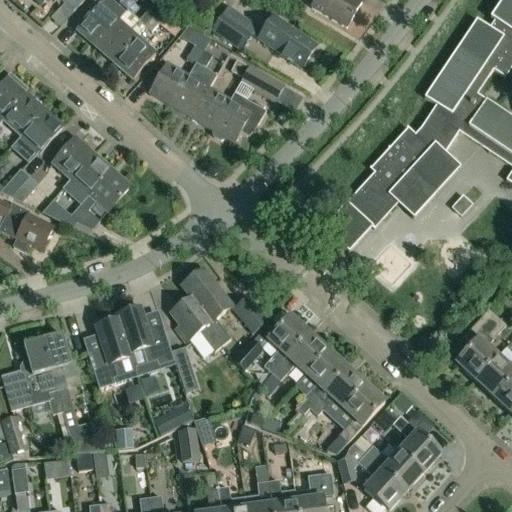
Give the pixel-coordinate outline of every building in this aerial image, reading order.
[(64,0),(60,4),(66,9),(73,16),(82,7),(75,0),(64,0)] [(77,34),(95,50),(118,24),(126,15),(108,0),(100,8),(77,34)] [(347,31),(362,5),(352,0),(317,0),(311,11),(347,31)] [(511,120),(477,97),(493,73),(505,81),(511,70),(511,0),(504,0),(490,21),(494,24),(488,32),(476,24),(424,101),(436,109),(420,133),(415,138),(407,130),(369,172),(374,176),(323,232),(348,255),(371,230),(374,232),(398,206),(414,221),(460,170),(444,155),(458,135),(511,171),(511,174),(506,183),(511,187),(511,120)] [(281,43),(290,30),(272,18),(262,32),(228,8),(211,33),(240,54),(251,38),(266,48),(273,38),(281,43)] [(147,14),(138,25),(144,31),(154,20),(147,14)] [(160,26),(154,20),(144,31),(151,36),(160,26)] [(136,40),(118,24),(95,50),(113,66),(136,40)] [(316,49),(290,30),(281,43),(273,38),(266,48),(274,54),(300,72),(316,49)] [(155,57),(136,40),(113,66),(132,83),(155,57)] [(194,48),(186,63),(195,68),(204,54),(194,48)] [(213,59),(204,54),(195,68),(204,74),(213,59)] [(248,70),(236,63),(230,74),(242,81),(248,70)] [(189,79),(167,66),(149,96),(170,109),(189,79)] [(274,105),(283,90),(248,70),(242,81),(240,85),(274,105)] [(170,109),(191,121),(209,91),(189,79),(170,109)] [(0,127),(3,124),(26,98),(24,96),(26,93),(16,84),(13,87),(7,81),(0,89),(0,127)] [(209,91),(191,121),(212,134),(223,115),(234,96),(233,96),(229,103),(209,91)] [(222,143),(223,141),(224,141),(233,146),(239,136),(246,140),(252,129),(255,131),(265,115),(234,96),(223,115),(212,134),(213,135),(212,137),(213,139),(220,143),(222,143)] [(44,114),(26,98),(3,124),(20,139),(21,140),(44,114)] [(44,114),(21,140),(20,139),(10,151),(28,167),(39,156),(40,157),(63,130),(44,114)] [(94,157),(75,141),(52,167),(70,183),(94,157)] [(112,173),(94,157),(70,183),(89,200),(112,173)] [(0,195),(11,201),(29,181),(20,173),(0,195)] [(112,173),(89,200),(70,220),(69,222),(77,226),(92,234),(100,224),(88,214),(95,205),(107,216),(131,190),(112,173)] [(29,181),(11,201),(21,207),(38,189),(29,181)] [(472,208),(463,199),(452,211),(461,219),(472,208)] [(12,208),(11,209),(0,203),(0,219),(5,222),(0,231),(0,234),(16,242),(16,241),(17,242),(13,250),(26,257),(31,246),(43,251),(52,232),(41,227),(42,224),(28,217),(29,216),(12,208)] [(52,222),(61,212),(52,204),(41,217),(52,222)] [(233,309),(204,271),(182,288),(191,301),(211,326),(216,322),(233,309)] [(234,310),(254,336),(268,325),(248,299),(234,310)] [(215,355),(222,350),(232,342),(216,322),(211,326),(191,301),(170,316),(180,329),(176,332),(186,346),(199,335),(215,355)] [(143,352),(147,367),(157,363),(158,369),(174,364),(164,333),(149,338),(140,311),(137,312),(136,309),(128,312),(128,315),(117,319),(118,323),(118,322),(130,357),(132,360),(130,356),(143,352)] [(478,342),(456,367),(475,385),(498,360),(487,350),(506,329),(488,313),(470,334),(478,342)] [(278,354),(263,370),(271,378),(309,337),(289,319),(274,335),(266,344),(268,345),(278,354)] [(115,387),(113,382),(123,379),(118,365),(132,360),(130,357),(118,322),(118,323),(107,326),(107,323),(98,326),(99,329),(96,330),(104,357),(89,362),(99,392),(115,387)] [(252,343),(233,364),(244,375),(264,353),(262,351),(268,345),(266,344),(274,335),(266,328),(253,344),(252,343)] [(77,430),(72,413),(64,384),(78,380),(75,367),(70,368),(62,337),(42,342),(62,416),(67,433),(74,457),(98,456),(91,427),(77,430)] [(294,369),(305,379),(328,354),(309,337),(271,378),(279,385),(294,369)] [(45,393),(52,418),(62,416),(42,342),(23,347),(27,363),(23,364),(19,371),(20,375),(0,381),(10,415),(44,406),(41,395),(45,393)] [(303,418),(309,412),(346,371),(328,354),(305,379),(315,388),(295,410),(303,418)] [(498,360),(475,385),(494,402),(511,381),(511,365),(508,370),(498,360)] [(175,367),(180,382),(192,378),(187,363),(175,367)] [(332,403),(343,413),(365,389),(346,371),(309,412),(317,419),(332,403)] [(511,381),(494,402),(511,418),(511,381)] [(343,413),(353,423),(338,439),(347,447),(384,406),(365,389),(343,413)] [(173,433),(165,417),(152,423),(160,439),(173,433)] [(207,420),(194,424),(202,448),(215,444),(207,420)] [(400,420),(392,429),(408,443),(398,454),(423,477),(441,458),(400,420)] [(1,426),(10,458),(11,458),(13,463),(29,461),(26,453),(27,453),(18,421),(1,426)] [(265,421),(261,430),(275,435),(278,427),(265,421)] [(139,422),(130,422),(131,442),(140,442),(139,422)] [(200,463),(195,432),(177,435),(181,465),(200,463)] [(406,496),(423,477),(398,454),(388,465),(372,450),(365,459),(406,496)] [(338,464),(343,487),(354,484),(347,454),(338,464)] [(104,456),(93,458),(94,470),(106,468),(104,456)] [(138,457),(134,457),(135,470),(144,469),(144,457),(138,457)] [(385,511),(391,511),(406,496),(365,459),(358,467),(374,481),(363,492),(385,511)] [(15,497),(27,495),(24,471),(12,473),(15,497)] [(0,498),(11,497),(8,472),(0,472),(0,498)] [(310,502),(297,504),(298,511),(323,511),(322,500),(333,499),(330,477),(307,480),(310,502)] [(271,511),(298,511),(297,504),(281,506),(278,484),(267,486),(271,507),(271,511)] [(271,511),(271,507),(267,486),(256,487),(259,509),(245,511),(271,511)] [(217,492),(220,511),(245,511),(235,511),(230,511),(228,491),(217,492)] [(220,511),(217,492),(207,494),(209,511),(220,511)] [(151,501),(152,511),(162,511),(161,500),(151,501)] [(152,511),(151,501),(140,503),(140,511),(152,511)]
